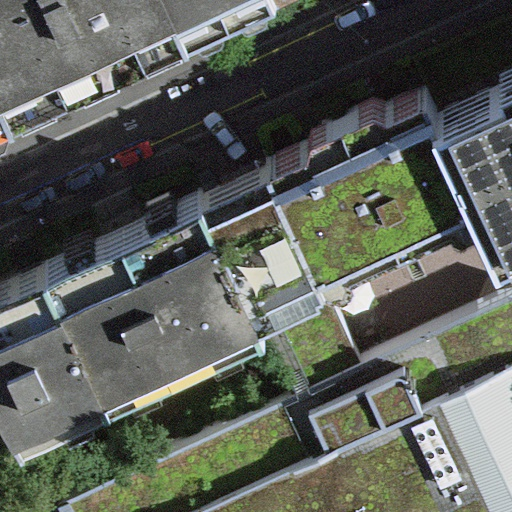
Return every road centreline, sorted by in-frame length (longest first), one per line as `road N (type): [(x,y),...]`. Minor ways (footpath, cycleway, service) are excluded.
road 1 (residential): [(0,198),(431,0)]
road 2 (unknown): [(199,106),(323,389),(325,463),(254,511)]
